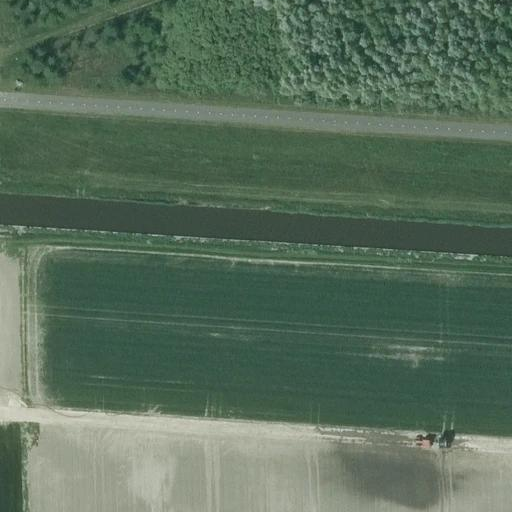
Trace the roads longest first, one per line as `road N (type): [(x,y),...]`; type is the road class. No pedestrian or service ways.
road 1 (track): [(511,450),(0,417)]
road 2 (track): [(0,176),(511,208)]
